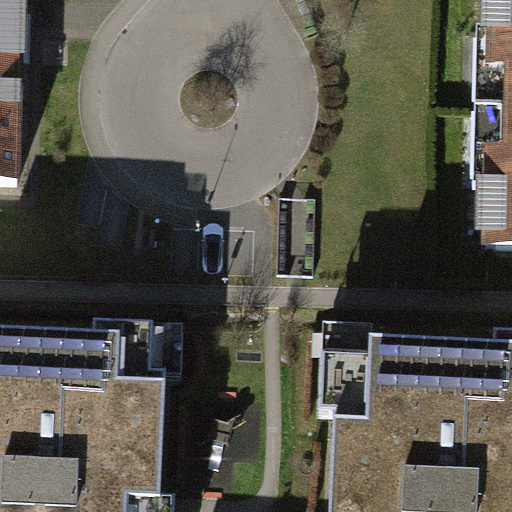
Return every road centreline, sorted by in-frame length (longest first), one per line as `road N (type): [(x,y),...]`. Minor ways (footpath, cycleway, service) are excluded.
road 1 (residential): [(213,25),(181,28),(142,60),(132,83),(138,133),(154,154),(197,174),(222,173),(264,148)]
road 2 (residential): [(264,148),(282,104),(279,79),(253,39),(213,25)]
